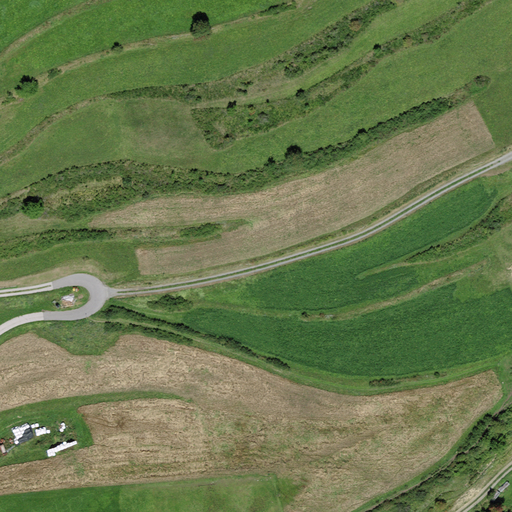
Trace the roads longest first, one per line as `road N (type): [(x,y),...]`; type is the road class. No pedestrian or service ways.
road 1 (track): [(104,297),(255,268),(354,235),(511,149)]
road 2 (unclassified): [(0,338),(27,323),(93,316),(104,297),(81,283),(0,297)]
